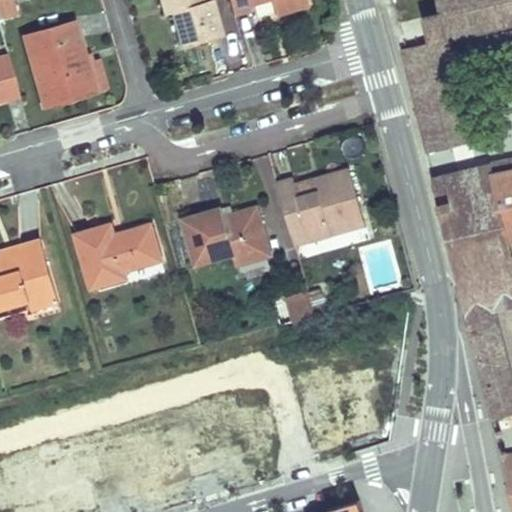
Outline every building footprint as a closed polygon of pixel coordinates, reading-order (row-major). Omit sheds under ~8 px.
[(0,0),(0,16),(19,12),(15,0),(0,0)] [(204,0),(160,0),(165,14),(171,13),(181,50),(223,38),(213,0),(205,2),(204,0)] [(228,0),(234,17),(252,12),(250,5),(268,0),(269,0),(274,15),(308,5),(306,0),(228,0)] [(445,33),(511,15),(511,0),(436,0),(440,16),(445,33)] [(404,53),(429,155),(474,145),(450,43),(511,27),(511,15),(445,33),(440,16),(424,20),(431,46),(404,53)] [(97,91),(90,68),(76,22),(20,39),(41,108),(97,91)] [(0,100),(20,95),(8,54),(0,56),(0,100)] [(102,65),(90,68),(97,91),(109,88),(102,65)] [(511,161),(489,166),(490,170),(492,178),(511,173),(511,161)] [(295,179),(278,184),(293,236),(307,232),(310,242),(365,226),(348,169),(296,184),(295,179)] [(490,170),(435,183),(490,418),(511,413),(511,396),(491,310),(511,303),(511,260),(509,244),(511,243),(511,173),(492,178),(490,170)] [(222,210),(184,221),(197,264),(233,254),(236,265),(270,255),(258,208),(224,218),(222,210)] [(91,288),(126,279),(124,271),(162,261),(152,226),(116,237),(113,226),(77,236),(91,288)] [(307,232),(293,236),(296,247),(310,242),(307,232)] [(0,262),(0,270),(38,259),(36,252),(0,262)] [(38,259),(0,270),(0,319),(25,313),(50,305),(38,259)] [(269,259),(242,264),(244,276),(271,271),(269,259)] [(288,300),(296,319),(318,311),(310,291),(288,300)] [(50,305),(25,313),(26,323),(53,315),(50,305)] [(511,457),(501,460),(504,474),(511,471),(511,457)]
